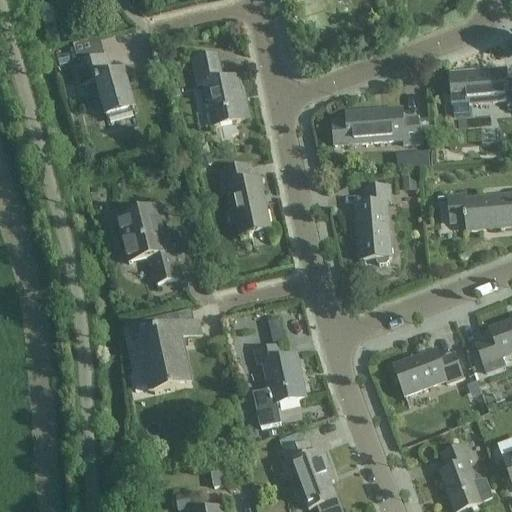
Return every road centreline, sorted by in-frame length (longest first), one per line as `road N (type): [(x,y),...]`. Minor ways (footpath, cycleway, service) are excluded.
road 1 (unclassified): [(91,511),(71,276),(0,9)]
road 2 (residential): [(489,0),(484,21),(470,32),(277,101)]
road 3 (residential): [(328,342),(511,273)]
road 4 (residential): [(312,282),(277,101)]
road 5 (residential): [(393,511),(328,342)]
